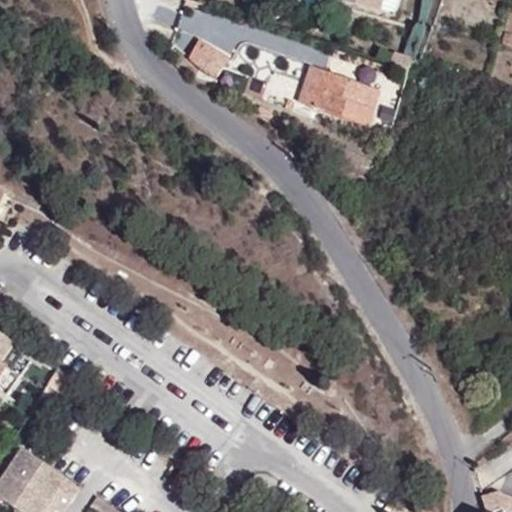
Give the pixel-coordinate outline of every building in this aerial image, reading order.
[(325,9),(327,0),(315,0),(314,5),(325,9)] [(327,0),(325,9),(360,22),(367,0),(327,0)] [(374,27),(382,0),(367,0),(360,22),(374,27)] [(201,81),(214,60),(185,42),(175,61),(188,74),(201,81)] [(365,94),(298,70),(285,106),(352,130),(365,94)] [(0,218),(11,196),(0,190),(0,218)] [(0,313),(12,297),(2,289),(0,292),(0,313)] [(0,363),(6,367),(23,346),(0,328),(0,363)] [(22,451),(0,490),(0,497),(0,498),(21,511),(66,511),(83,487),(22,451)] [(430,511),(426,503),(407,511),(430,511)]
